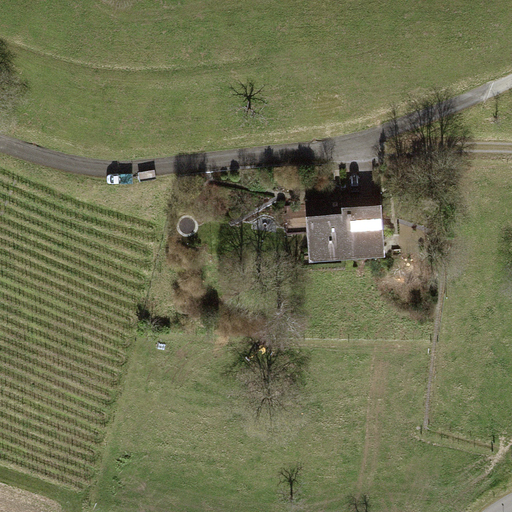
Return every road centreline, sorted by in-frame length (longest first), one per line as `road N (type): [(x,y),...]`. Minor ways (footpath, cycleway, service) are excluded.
road 1 (track): [(0,141),(80,166),(136,168),(345,146),(511,80)]
road 2 (track): [(345,146),(511,148)]
